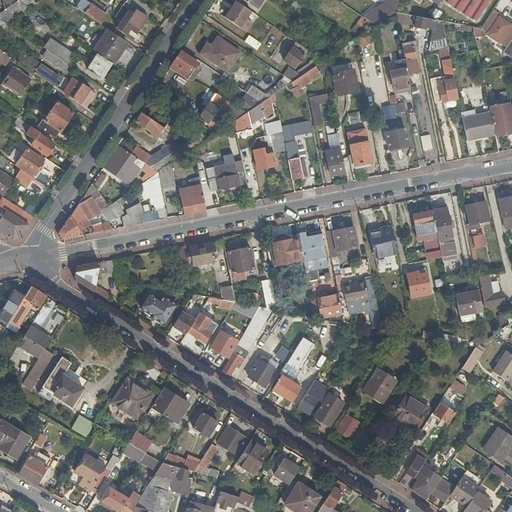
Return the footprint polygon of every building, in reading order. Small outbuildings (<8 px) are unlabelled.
[(0,0),(3,10),(18,1),(18,0),(0,0)] [(82,0),(78,0),(73,7),(76,9),(82,0)] [(82,0),(76,9),(100,25),(106,16),(90,5),(82,0)] [(125,0),(124,3),(125,3),(147,18),(148,20),(154,11),(136,0),(125,0)] [(240,0),(256,11),(263,0),(240,0)] [(402,0),(393,0),(388,10),(393,14),(402,0)] [(489,0),(448,0),(445,4),(475,23),(489,0)] [(18,1),(3,10),(0,12),(0,19),(8,25),(19,9),(22,11),(25,6),(18,1)] [(223,20),(239,30),(245,21),(251,13),(235,2),(223,20)] [(141,38),(137,34),(147,18),(125,3),(114,19),(120,23),(116,29),(137,44),(141,38)] [(388,10),(384,7),(365,20),(374,27),(393,14),(388,10)] [(480,30),(480,32),(486,36),(485,38),(504,49),(501,54),(508,59),(511,58),(511,28),(490,15),(480,30)] [(361,18),(349,31),(357,39),(374,27),(365,20),(361,18)] [(423,31),(424,30),(430,31),(432,31),(434,22),(428,20),(416,18),(414,29),(423,31)] [(245,21),(239,30),(244,34),(250,25),(245,21)] [(430,31),(428,44),(444,40),(441,23),(434,22),(432,31),(430,31)] [(374,27),(357,39),(353,41),(360,49),(376,38),(374,27)] [(125,43),(109,31),(95,53),(97,54),(111,64),(125,43)] [(239,53),(216,39),(210,48),(204,57),(227,72),(239,53)] [(43,49),(48,52),(63,62),(68,66),(74,56),(49,40),(43,49)] [(413,40),(399,43),(403,60),(406,77),(416,75),(411,48),(415,48),(413,40)] [(301,61),(300,59),(303,54),(306,50),(295,43),(282,61),(295,69),(301,61)] [(445,43),(428,46),(427,54),(447,50),(445,43)] [(210,48),(205,45),(200,54),(204,57),(210,48)] [(306,50),(303,54),(311,59),(315,56),(306,50)] [(48,52),(44,58),(59,68),(63,62),(48,52)] [(196,64),(180,52),(169,69),(186,80),(196,64)] [(87,70),(101,79),(111,64),(97,54),(87,70)] [(292,73),(286,69),(280,77),(290,84),(319,65),(323,62),(315,56),(311,59),(306,62),(307,64),(292,73)] [(25,58),(21,65),(33,73),(37,66),(25,58)] [(388,73),(393,92),(409,89),(406,77),(403,60),(393,62),(395,72),(388,73)] [(444,78),(428,81),(432,105),(457,100),(449,61),(441,63),(444,78)] [(68,66),(63,62),(59,68),(64,71),(68,66)] [(37,66),(33,73),(54,88),(60,80),(38,65),(37,66)] [(319,65),(290,84),(286,86),(294,99),(303,93),(300,88),(321,75),(317,71),(321,68),(319,65)] [(11,69),(2,83),(12,90),(20,95),(29,81),(11,69)] [(333,77),(337,97),(358,93),(354,71),(342,74),(342,75),(333,77)] [(264,95),(251,87),(246,94),(260,104),(274,94),(286,86),(290,84),(280,77),(274,87),(264,95)] [(89,90),(71,78),(62,93),(79,104),(89,90)] [(94,93),(89,90),(79,104),(84,107),(94,93)] [(235,121),(233,122),(235,134),(251,131),(248,120),(259,113),(263,120),(272,116),(269,105),(275,102),(274,94),(260,104),(245,114),(235,121)] [(246,94),(245,94),(235,108),(245,114),(260,104),(246,94)] [(212,129),(222,113),(235,121),(245,114),(235,108),(214,95),(198,120),(212,129)] [(329,95),(308,99),(313,126),(321,124),(318,108),(318,106),(331,103),(329,95)] [(44,115),(47,117),(39,128),(55,139),(72,113),(56,103),(50,111),(48,109),(44,115)] [(495,119),(490,120),(493,137),(511,133),(511,132),(509,116),(503,117),(502,112),(494,114),(495,119)] [(489,114),(461,120),(464,131),(466,143),(493,137),(490,120),(489,114)] [(136,124),(161,140),(167,132),(163,129),(148,118),(142,115),(136,124)] [(17,118),(14,123),(23,128),(25,124),(21,121),(17,118)] [(266,130),(261,131),(262,138),(281,134),(280,128),(279,120),(266,124),(266,130)] [(280,128),(281,134),(285,152),(287,164),(290,163),(293,181),(301,179),(300,170),(305,168),(304,163),(299,164),(294,137),(312,134),(310,122),(280,128)] [(52,146),(37,136),(39,133),(25,124),(23,128),(21,131),(26,135),(25,136),(33,141),(30,147),(45,157),(52,146)] [(348,140),(349,148),(353,167),(370,164),(366,144),(365,137),(363,127),(349,130),(349,127),(345,128),(348,140)] [(391,133),(384,135),(387,151),(407,147),(404,131),(396,132),(395,129),(390,130),(391,133)] [(464,131),(454,133),(460,161),(470,159),(466,143),(464,131)] [(275,167),(272,155),(285,152),(281,134),(262,138),(263,142),(266,141),(267,149),(253,152),(256,171),(275,167)] [(122,139),(117,146),(156,173),(157,173),(165,167),(150,158),(135,148),(132,153),(127,149),(130,144),(122,139)] [(193,149),(179,139),(150,158),(165,167),(170,164),(193,149)] [(427,139),(419,140),(421,152),(429,150),(427,139)] [(500,139),(494,141),(497,154),(503,153),(500,139)] [(205,141),(193,149),(196,163),(209,159),(205,141)] [(128,185),(137,170),(144,175),(150,180),(156,173),(117,146),(104,166),(119,176),(117,178),(128,185)] [(32,176),(42,161),(27,150),(17,166),(32,176)] [(325,160),(329,177),(344,174),(341,156),(325,160)] [(165,167),(157,173),(160,190),(175,187),(170,164),(165,167)] [(236,176),(234,165),(213,169),(217,192),(238,187),(238,183),(241,182),(240,175),(236,176)] [(15,176),(28,185),(31,178),(19,170),(15,176)] [(0,195),(2,197),(12,181),(0,172),(0,195)] [(135,221),(130,222),(131,227),(166,220),(160,190),(157,173),(156,173),(150,180),(142,185),(145,201),(153,199),(156,214),(151,215),(149,208),(133,211),(135,221)] [(144,175),(129,186),(133,191),(142,185),(150,180),(144,175)] [(190,190),(179,192),(184,216),(205,212),(198,178),(188,180),(190,190)] [(59,234),(62,240),(119,229),(116,224),(108,226),(101,227),(91,229),(87,221),(95,216),(108,208),(91,185),(59,234)] [(0,233),(11,240),(19,239),(28,226),(18,220),(21,216),(23,213),(1,198),(0,199),(0,207),(5,210),(1,217),(0,216),(0,233)] [(511,198),(499,200),(502,218),(504,226),(511,224),(511,198)] [(122,199),(108,208),(116,221),(125,215),(126,207),(122,199)] [(464,208),(468,225),(464,226),(465,232),(476,230),(475,224),(487,221),(483,204),(464,208)] [(108,208),(95,216),(101,227),(108,226),(116,221),(108,208)] [(416,242),(423,240),(426,256),(439,253),(432,218),(431,213),(411,217),(416,242)] [(446,215),(432,218),(439,253),(440,259),(454,256),(446,215)] [(21,216),(18,220),(28,226),(31,222),(21,216)] [(381,233),(370,235),(373,249),(375,260),(396,256),(394,245),(390,227),(380,229),(380,230),(381,233)] [(352,229),(331,233),(336,256),(341,256),(340,252),(356,249),(352,229)] [(298,234),(299,239),(303,260),(307,282),(316,281),(319,280),(317,271),(312,272),(311,269),(309,259),(324,256),(320,235),(305,238),(304,233),(298,234)] [(331,233),(325,234),(330,258),(336,256),(331,233)] [(481,236),(471,238),(473,249),(483,247),(481,236)] [(271,245),(275,266),(303,260),(299,239),(271,245)] [(190,249),(191,255),(185,257),(186,263),(189,262),(193,261),(194,267),(194,268),(211,264),(209,258),(218,256),(215,244),(190,249)] [(233,274),(253,270),(248,249),(228,253),(233,274)] [(439,253),(426,256),(427,262),(440,259),(439,253)] [(324,256),(309,259),(311,269),(326,266),(324,256)] [(336,258),(330,259),(334,277),(354,273),(357,266),(339,269),(336,258)] [(112,261),(99,264),(97,277),(114,274),(112,261)] [(99,264),(77,268),(75,281),(107,301),(110,297),(95,287),(97,277),(99,264)] [(417,277),(417,275),(406,277),(411,299),(430,295),(426,275),(417,277)] [(484,308),(502,305),(500,294),(491,296),(487,275),(477,277),(484,308)] [(345,306),(366,302),(371,329),(381,331),(370,280),(341,286),(345,306)] [(222,300),(235,302),(231,285),(219,288),(222,300)] [(30,289),(24,298),(13,316),(21,321),(30,307),(34,310),(42,296),(30,289)] [(15,292),(0,316),(0,319),(8,324),(9,322),(13,316),(24,298),(15,292)] [(455,297),(459,317),(481,313),(477,292),(455,297)] [(152,318),(165,326),(177,306),(165,298),(162,302),(150,294),(141,308),(153,316),(152,318)] [(325,315),(326,318),(336,316),(341,315),(337,295),(317,299),(320,316),(325,315)] [(230,310),(235,302),(222,300),(209,298),(206,302),(213,303),(216,307),(230,310)] [(258,308),(255,312),(232,352),(234,353),(222,373),(229,378),(235,367),(237,368),(272,310),(271,310),(264,309),(258,308)] [(200,314),(187,333),(206,345),(217,326),(200,314)] [(337,320),(334,320),(333,322),(335,322),(343,324),(341,315),(336,316),(337,320)] [(21,321),(13,316),(9,322),(18,327),(21,321)] [(49,340),(29,327),(17,345),(38,358),(41,353),(49,340)] [(210,349),(226,358),(235,341),(219,332),(210,349)] [(423,332),(422,338),(435,341),(458,345),(456,338),(423,332)] [(485,333),(471,342),(475,348),(487,340),(485,333)] [(493,336),(487,340),(475,348),(474,348),(481,353),(482,353),(498,339),(493,336)] [(481,353),(474,348),(461,369),(467,374),(481,353)] [(41,353),(38,358),(22,383),(10,402),(18,407),(49,358),(41,353)] [(511,356),(506,353),(492,373),(507,383),(511,375),(511,356)] [(263,387),(276,366),(260,355),(247,377),(263,387)] [(71,362),(61,356),(42,386),(54,393),(72,405),(88,380),(67,367),(71,362)] [(299,389),(292,384),(298,373),(285,365),(278,376),(280,377),(272,391),(290,403),(299,389)] [(363,392),(382,404),(396,382),(377,371),(363,392)] [(315,379),(313,383),(306,395),(317,401),(320,404),(326,395),(327,393),(330,388),(315,379)] [(137,387),(127,380),(112,405),(122,411),(120,413),(134,421),(149,396),(136,388),(137,387)] [(466,389),(454,380),(432,414),(440,420),(436,427),(443,432),(454,414),(445,407),(455,393),(460,397),(466,389)] [(42,386),(37,395),(48,402),(54,393),(42,386)] [(153,410),(176,424),(187,405),(165,391),(153,410)] [(431,406),(409,392),(393,418),(400,423),(407,427),(406,429),(413,433),(431,406)] [(317,401),(306,395),(297,408),(308,415),(312,408),(317,401)] [(315,418),(328,427),(342,405),(329,396),(315,418)] [(206,437),(216,422),(202,413),(192,428),(206,437)] [(354,423),(355,422),(343,414),(337,423),(340,425),(336,431),(345,437),(351,428),(356,431),(359,426),(354,423)] [(393,418),(391,421),(398,426),(400,423),(393,418)] [(0,451),(14,460),(27,438),(0,421),(0,451)] [(235,455),(246,439),(227,427),(217,443),(235,455)] [(511,438),(497,428),(489,440),(508,452),(511,445),(511,438)] [(150,442),(135,432),(127,444),(143,453),(150,442)] [(45,439),(38,435),(30,448),(35,451),(36,452),(45,439)] [(481,452),(500,464),(508,452),(489,440),(481,452)] [(267,453),(250,442),(236,465),(253,475),(267,453)] [(127,444),(121,454),(138,463),(144,454),(143,453),(127,444)] [(210,445),(200,461),(192,472),(193,472),(221,480),(226,481),(233,469),(224,463),(219,471),(204,467),(216,448),(210,445)] [(81,477),(76,485),(78,487),(95,460),(84,454),(73,471),(81,477)] [(144,454),(138,463),(155,473),(161,463),(144,454)] [(167,454),(161,463),(174,467),(179,468),(188,471),(192,472),(200,461),(187,456),(185,461),(167,454)] [(411,458),(415,461),(400,486),(406,489),(418,470),(424,461),(413,455),(411,458)] [(105,467),(95,460),(78,487),(81,488),(83,486),(86,488),(85,490),(89,492),(91,490),(97,493),(118,460),(111,456),(105,467)] [(51,470),(27,457),(17,475),(33,484),(35,485),(37,480),(43,484),(51,470)] [(455,458),(452,462),(465,471),(467,466),(455,458)] [(283,459),(273,475),(288,485),(291,481),(298,469),(283,459)] [(465,471),(452,462),(446,471),(460,479),(460,478),(465,471)] [(161,463),(155,473),(138,499),(129,511),(144,511),(145,508),(155,511),(163,511),(170,496),(170,489),(179,492),(187,494),(191,478),(186,477),(188,471),(179,468),(178,475),(173,474),(174,467),(161,463)] [(428,476),(418,470),(406,489),(425,502),(432,493),(438,483),(433,479),(435,476),(434,474),(433,473),(431,472),(429,473),(428,476)] [(511,479),(505,474),(499,482),(511,491),(511,489),(511,479)] [(460,479),(455,487),(449,495),(467,506),(474,496),(478,490),(460,478),(460,479)] [(226,481),(221,480),(218,492),(219,493),(220,493),(226,482),(226,481)] [(440,480),(438,483),(432,493),(445,502),(449,495),(455,487),(447,482),(446,483),(440,480)] [(291,481),(288,485),(278,501),(294,511),(308,511),(318,497),(297,484),(296,485),(291,481)] [(346,487),(338,482),(323,504),(331,509),(346,487)] [(107,487),(99,501),(110,508),(119,494),(107,487)] [(223,509),(224,505),(233,507),(235,503),(238,497),(220,493),(219,493),(216,502),(220,503),(219,508),(223,509)] [(128,500),(119,494),(110,508),(116,511),(129,511),(138,499),(131,495),(128,500)] [(240,494),(238,497),(235,503),(247,508),(251,501),(252,499),(240,494)] [(474,496),(467,506),(463,511),(486,511),(484,511),(488,505),(474,496)] [(252,511),(256,503),(251,501),(247,508),(235,503),(233,507),(233,508),(238,510),(237,511),(252,511)]
